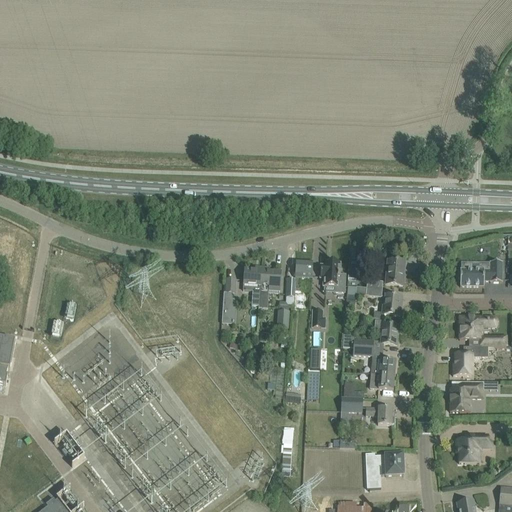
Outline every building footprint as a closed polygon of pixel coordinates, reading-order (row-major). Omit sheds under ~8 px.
[(362,261),(355,260),(349,260),(348,280),(357,281),(358,266),(361,267),(362,261)] [(287,281),(286,299),(295,299),(295,293),(301,293),(302,279),(306,279),(312,279),(313,263),(307,263),(296,262),(295,272),(295,278),(295,281),(287,281)] [(404,273),(405,263),(388,262),(388,263),(386,282),(386,286),(393,286),(403,287),(403,278),(401,278),(402,272),(404,273)] [(333,264),(326,264),(326,267),(320,266),(320,280),(323,280),(323,288),(335,288),(335,294),(344,294),(345,277),(340,276),(340,264),(338,264),(337,263),(334,263),(333,264)] [(502,284),(502,263),(490,263),(490,270),(471,269),(471,272),(460,272),(460,273),(458,273),(458,280),(460,280),(460,288),(484,288),(484,283),(490,283),(490,284),(502,284)] [(55,271),(48,299),(66,303),(72,275),(55,271)] [(244,282),(243,289),(253,290),(251,307),(258,308),(261,273),(245,272),(244,282)] [(261,273),(258,308),(258,310),(268,310),(269,288),(280,288),(281,274),(279,274),(279,272),(270,272),(270,273),(261,273)] [(226,280),(225,293),(234,294),(234,280),(226,280)] [(383,286),(383,283),(367,281),(366,289),(382,291),(383,286)] [(381,299),(382,291),(366,289),(348,287),(346,306),(355,307),(356,297),(366,297),(381,299)] [(221,324),(221,325),(231,326),(231,319),(235,319),(237,298),(223,297),(221,324)] [(374,313),(373,320),(383,321),(384,316),(390,316),(400,317),(401,307),(399,307),(399,299),(401,300),(402,298),(392,297),(386,297),(384,314),(374,313)] [(322,320),(323,313),(313,312),(312,329),(325,330),(325,320),(322,320)] [(279,313),(278,329),(287,330),(289,314),(279,313)] [(46,317),(45,329),(63,331),(64,319),(46,317)] [(489,329),(489,319),(459,318),(459,319),(460,319),(460,325),(459,325),(459,341),(481,341),(481,349),(506,349),(506,338),(482,338),(482,329),(489,329)] [(375,322),(374,334),(382,335),(381,345),(387,346),(397,347),(397,345),(395,345),(396,336),(398,336),(399,328),(384,326),(384,323),(375,322)] [(15,344),(15,343),(0,340),(0,385),(6,387),(8,377),(6,377),(7,371),(10,371),(10,370),(15,344)] [(345,341),(345,349),(353,350),(373,351),(373,342),(357,341),(345,341)] [(453,367),(453,377),(471,378),(471,363),(473,363),(473,359),(487,359),(488,349),(463,349),(463,355),(455,355),(455,367),(453,367)] [(320,371),(321,351),(311,350),(310,370),(320,371)] [(381,362),(372,361),(371,361),(370,376),(371,376),(394,378),(395,363),(381,361),(381,362)] [(484,376),(485,362),(475,362),(475,375),(484,376)] [(485,362),(485,375),(498,375),(498,362),(485,362)] [(371,376),(370,390),(378,391),(383,391),(393,392),(394,378),(371,376)] [(355,385),(353,384),(344,384),(343,400),(354,400),(355,385)] [(481,391),(481,384),(462,384),(462,391),(451,391),(450,391),(450,398),(450,404),(450,414),(470,414),(470,406),(470,404),(468,404),(468,400),(470,400),(483,400),(483,392),(483,391),(481,391)] [(362,416),(362,411),(363,401),(354,400),(343,400),(341,400),(341,415),(362,416)] [(365,410),(365,418),(370,418),(377,418),(377,426),(382,427),(392,427),(392,425),(394,425),(394,419),(392,418),(392,410),(382,410),(370,410),(365,410)] [(284,429),(281,477),(289,478),(292,429),(284,429)] [(53,445),(71,469),(84,459),(66,435),(53,445)] [(480,465),(480,450),(488,450),(488,437),(465,437),(465,442),(456,442),(456,455),(459,455),(459,465),(480,465)] [(340,441),(340,450),(356,451),(356,442),(340,441)] [(368,490),(367,490),(367,491),(381,490),(380,490),(379,477),(386,477),(386,478),(403,477),(402,456),(375,458),(375,477),(367,477),(368,490)] [(87,511),(70,488),(56,499),(58,501),(55,502),(53,500),(46,506),(47,508),(42,511),(87,511)] [(511,511),(511,490),(501,490),(500,506),(499,511),(511,511)] [(370,511),(371,503),(338,502),(337,511),(370,511)] [(472,511),(471,503),(457,506),(458,511),(472,511)]
